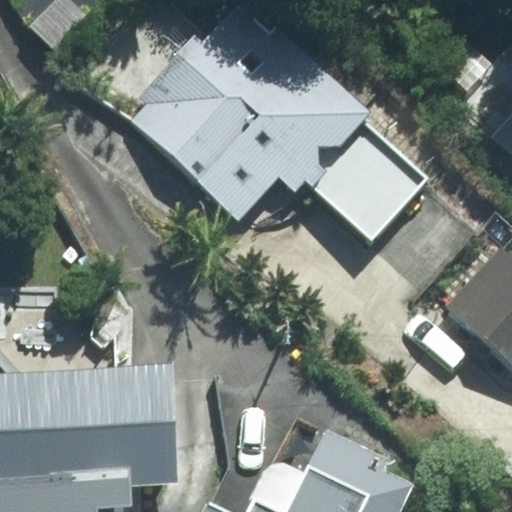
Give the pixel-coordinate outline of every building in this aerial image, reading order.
[(368,241),(417,182),(215,12),(122,122),(237,219),(269,181),(286,196),(298,182),(368,241)] [(511,101),(482,133),(511,161),(511,101)] [(511,267),(495,253),(438,320),(511,381),(511,267)] [(14,376),(0,376),(0,511),(102,511),(101,490),(167,487),(162,371),(78,374),(75,322),(12,325),(14,376)] [(240,511),(229,511),(209,502),(203,511),(406,511),(415,495),(366,471),(370,462),(319,437),(295,485),(262,468),(240,511)]
